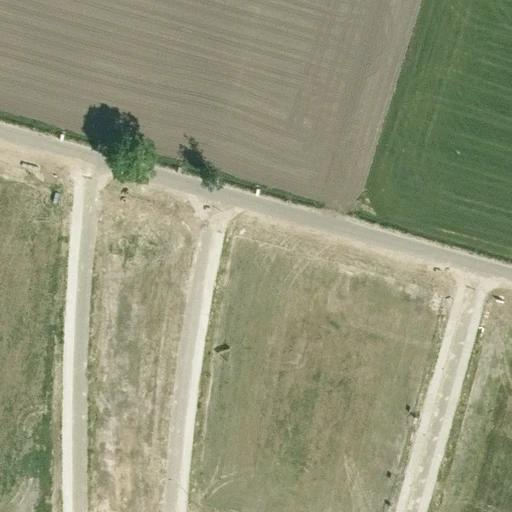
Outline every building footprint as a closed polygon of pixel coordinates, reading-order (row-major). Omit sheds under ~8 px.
[(511,316),(502,314),(494,343),(511,347),(511,361),(511,362),(511,316)] [(216,350),(208,408),(246,413),(254,356),(270,359),(273,335),(239,326),(235,352),(216,350)] [(372,371),(365,397),(377,400),(368,432),(397,440),(403,416),(407,417),(412,399),(400,396),(404,380),(372,371)] [(0,471),(32,471),(32,455),(36,455),(36,441),(41,441),(41,415),(35,415),(35,401),(0,401),(0,471)] [(207,471),(200,502),(217,506),(216,509),(229,511),(236,511),(237,509),(249,511),(253,511),(257,494),(276,498),(282,465),(242,457),(238,477),(207,471)] [(349,460),(339,497),(350,501),(347,511),(382,511),(385,504),(383,504),(387,487),(368,481),(372,466),(349,460)] [(494,511),(498,498),(475,492),(469,511),(457,511),(444,508),(442,511),(494,511)]
